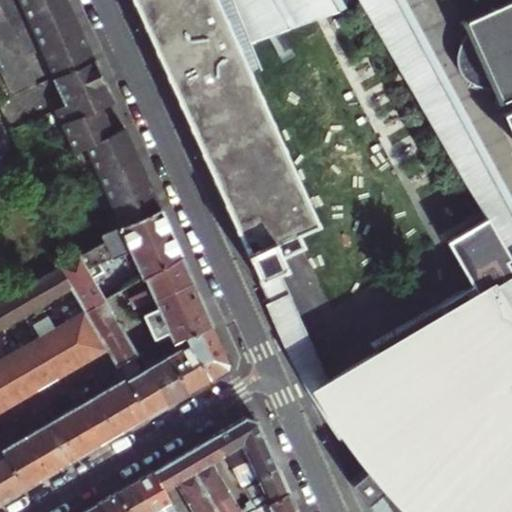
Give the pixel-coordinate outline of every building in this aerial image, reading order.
[(20,0),(53,74),(92,56),(89,52),(84,40),(75,20),(71,11),(65,0),(20,0)] [(131,0),(182,110),(271,308),(290,298),(268,248),(289,239),(285,227),(307,216),(247,71),(258,66),(249,44),(356,21),(344,0),(131,0)] [(344,0),(356,21),(471,223),(480,219),(486,215),(488,219),(509,255),(511,253),(511,221),(428,74),(386,0),(344,0)] [(511,27),(504,31),(486,42),(474,56),(462,82),(477,91),(497,98),(511,98),(511,27)] [(64,101),(104,84),(101,78),(95,64),(92,56),(53,74),(64,101)] [(107,91),(104,84),(64,101),(52,106),(66,138),(106,120),(102,112),(99,104),(111,99),(107,91)] [(106,120),(66,138),(71,147),(83,142),(121,227),(160,209),(132,147),(126,133),(122,124),(111,129),(108,124),(106,120)] [(142,274),(181,257),(170,232),(160,209),(121,227),(100,236),(103,242),(78,257),(90,277),(101,270),(97,263),(112,259),(127,252),(139,276),(142,275),(142,274)] [(440,305),(511,263),(511,253),(509,255),(488,219),(482,223),(474,227),(450,241),(465,269),(381,319),(384,327),(310,370),(316,378),(440,305)] [(482,223),(480,219),(471,223),(474,227),(482,223)] [(448,237),(450,241),(474,227),(471,223),(448,237)] [(83,310),(103,298),(91,278),(90,277),(78,257),(69,262),(59,268),(70,288),(75,297),(78,301),(83,310)] [(138,305),(153,298),(192,280),(187,269),(181,257),(142,274),(142,275),(148,286),(143,286),(126,295),(132,308),(138,305)] [(385,453),(456,511),(455,511),(511,511),(511,263),(440,305),(316,378),(365,434),(346,458),(364,474),(385,453)] [(59,268),(17,292),(29,312),(70,288),(59,268)] [(192,280),(153,298),(157,307),(142,314),(148,327),(202,302),(197,291),(192,280)] [(17,292),(0,302),(0,329),(29,312),(17,292)] [(95,329),(114,318),(109,308),(103,298),(83,310),(84,311),(95,329)] [(202,302),(148,327),(154,339),(168,332),(173,343),(184,338),(212,325),(208,316),(202,302)] [(141,310),(138,305),(132,308),(134,313),(141,310)] [(59,325),(71,344),(95,330),(95,329),(84,311),(72,318),(59,325)] [(105,347),(125,336),(120,327),(114,318),(95,329),(95,330),(105,347)] [(37,339),(47,358),(71,344),(59,325),(48,332),(37,339)] [(212,325),(184,338),(185,340),(186,342),(214,329),(213,327),(212,325)] [(165,355),(186,394),(227,371),(230,364),(222,348),(214,329),(186,342),(187,345),(170,353),(165,355)] [(95,330),(71,344),(81,363),(87,359),(101,352),(106,349),(105,347),(95,330)] [(130,345),(125,336),(105,347),(106,349),(112,359),(114,363),(115,364),(132,355),(135,353),(130,345)] [(23,372),(47,358),(37,339),(26,345),(13,353),(23,372)] [(71,344),(47,358),(58,376),(70,370),(81,363),(71,344)] [(8,355),(19,374),(30,393),(32,392),(34,390),(23,372),(13,353),(10,354),(8,355)] [(0,359),(0,385),(19,374),(8,355),(0,359)] [(186,394),(165,355),(145,367),(166,406),(178,399),(186,394)] [(46,383),(58,376),(47,358),(23,372),(34,390),(46,383)] [(166,406),(145,367),(139,371),(134,359),(117,368),(123,378),(146,418),(156,412),(166,406)] [(114,363),(108,366),(110,371),(117,367),(115,364),(114,363)] [(0,385),(0,394),(7,407),(18,400),(30,393),(19,374),(0,385)] [(72,387),(84,380),(82,375),(69,382),(72,387)] [(99,392),(122,432),(134,424),(146,418),(123,378),(99,392)] [(110,439),(122,432),(99,392),(84,401),(78,389),(73,392),(70,388),(66,390),(99,445),(110,439)] [(86,453),(99,445),(66,390),(42,405),(74,460),(86,453)] [(38,407),(45,418),(70,462),(72,461),(74,460),(42,405),(40,406),(38,407)] [(256,421),(245,417),(212,436),(231,469),(247,460),(244,453),(264,441),(259,428),(256,421)] [(70,462),(45,418),(36,423),(39,429),(35,431),(28,419),(22,423),(19,418),(14,421),(23,436),(46,476),(60,468),(70,462)] [(33,483),(46,476),(23,436),(10,444),(1,429),(0,428),(0,453),(22,490),(33,483)] [(192,448),(182,454),(192,472),(211,462),(215,459),(204,440),(192,448)] [(231,469),(241,487),(276,467),(271,456),(264,441),(244,453),(247,460),(231,469)] [(0,502),(10,497),(22,490),(0,453),(0,502)] [(192,472),(182,454),(167,462),(160,466),(171,485),(176,482),(192,472)] [(211,462),(192,472),(203,491),(221,480),(211,462)] [(276,467),(241,487),(252,505),(255,510),(259,508),(287,491),(282,481),(276,467)] [(133,482),(151,511),(176,511),(152,471),(141,477),(133,482)] [(192,472),(176,482),(186,500),(203,491),(192,472)] [(221,480),(203,491),(214,509),(231,499),(221,480)] [(151,511),(133,482),(125,487),(115,493),(126,511),(151,511)] [(203,491),(186,500),(192,511),(208,511),(214,509),(203,491)] [(259,508),(260,511),(295,511),(296,511),(292,502),(287,491),(259,508)] [(126,511),(115,493),(105,498),(97,503),(101,511),(126,511)] [(239,511),(231,499),(214,509),(216,511),(239,511)] [(101,511),(97,503),(88,508),(81,511),(101,511)]
